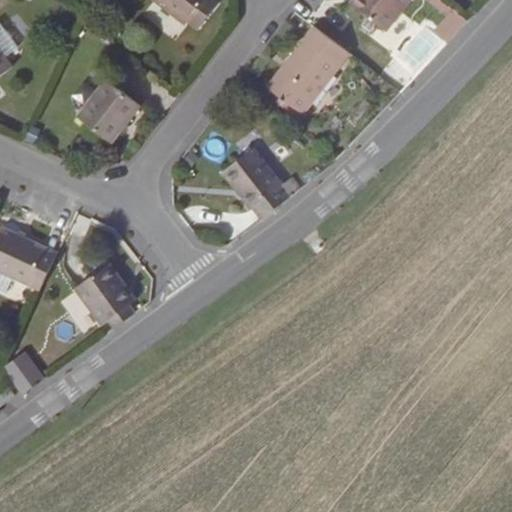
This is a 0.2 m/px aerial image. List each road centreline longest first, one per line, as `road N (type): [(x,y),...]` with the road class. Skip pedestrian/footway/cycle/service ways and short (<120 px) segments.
road 1 (residential): [(511,16),(307,221),(214,286)]
road 2 (residential): [(214,286),(0,447)]
road 3 (residential): [(283,0),(129,201)]
road 4 (residential): [(129,201),(68,186),(0,154)]
road 5 (residential): [(214,286),(129,201)]
